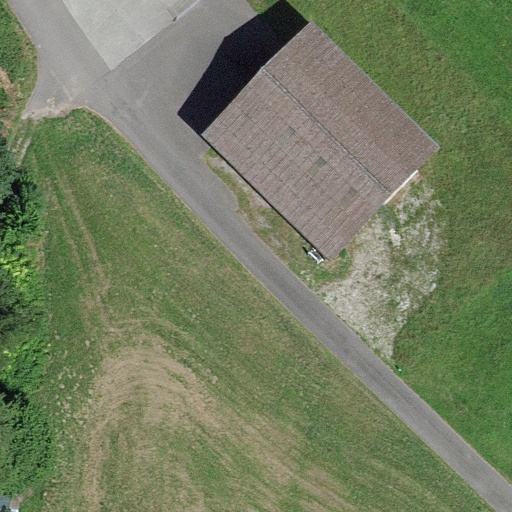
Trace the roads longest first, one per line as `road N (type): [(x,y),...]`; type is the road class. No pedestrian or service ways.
road 1 (track): [(511,503),(99,90),(46,0)]
road 2 (track): [(0,190),(42,97),(82,61)]
